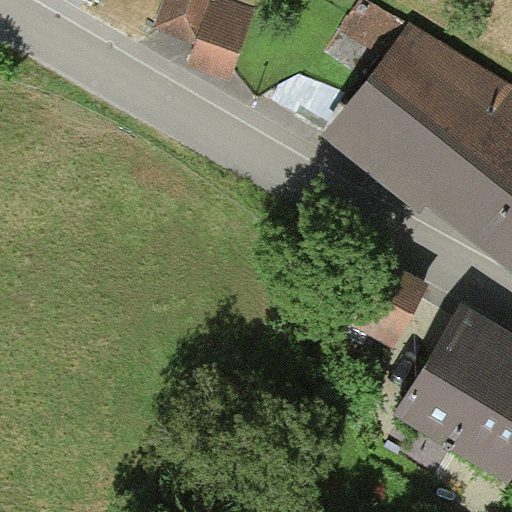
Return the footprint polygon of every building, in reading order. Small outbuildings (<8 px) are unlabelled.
[(165,0),(154,30),(197,45),(212,0),(165,0)] [(230,0),(212,0),(197,45),(188,69),(231,84),(257,9),(230,0)] [(511,85),(410,24),(324,137),(421,218),(428,209),(511,276),(511,85)] [(348,246),(316,307),(397,349),(429,288),(348,246)] [(511,338),(495,329),(462,309),(397,420),(511,486),(511,338)]
